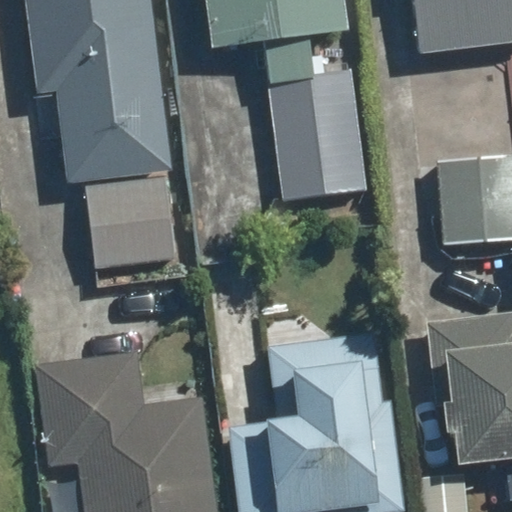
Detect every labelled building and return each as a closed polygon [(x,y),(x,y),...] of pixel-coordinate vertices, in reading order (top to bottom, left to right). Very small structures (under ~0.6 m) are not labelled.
[(171,170),(151,0),(23,0),(34,94),(57,91),(68,182),(171,170)] [(345,29),(341,0),(203,0),(210,47),(260,41),(281,200),(367,189),(351,68),(311,73),(306,34),(345,29)] [(511,0),(410,0),(417,53),(511,41),(511,0)] [(511,244),(511,157),(438,158),(439,245),(511,244)] [(176,258),(168,177),(86,186),(95,267),(176,258)] [(511,316),(511,312),(425,323),(432,379),(442,378),(453,467),(511,459),(511,316)] [(382,403),(373,331),(267,344),(277,421),(228,427),(238,511),(394,511),(403,511),(390,402),(382,403)] [(218,511),(204,396),(147,403),(140,350),(36,363),(49,466),(77,462),(83,511),(218,511)]
